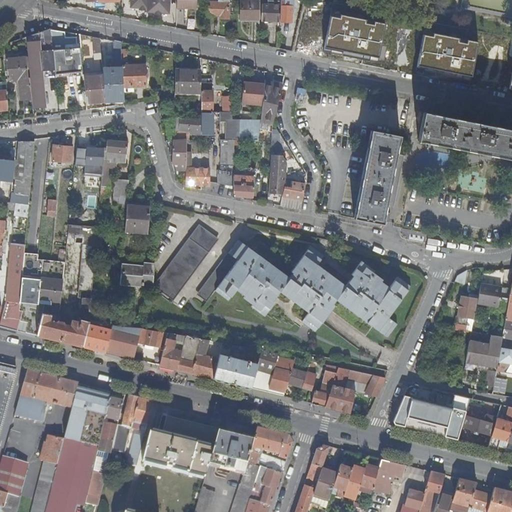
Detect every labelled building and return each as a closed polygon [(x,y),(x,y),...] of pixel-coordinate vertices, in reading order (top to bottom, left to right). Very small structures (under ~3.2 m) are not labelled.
[(147,9),(147,0),(130,0),(130,7),(139,8),(140,8),(140,7),(144,7),(144,8),(145,8),(147,9)] [(169,0),(147,0),(147,9),(147,12),(155,13),(155,11),(160,11),(160,13),(161,13),(169,14),(169,0)] [(176,0),(177,2),(177,8),(196,9),(196,0),(176,0)] [(232,3),(231,0),(218,0),(218,2),(208,2),(207,16),(219,17),(219,19),(228,19),(229,3),(232,3)] [(242,20),(259,20),(259,0),(250,0),(241,0),(242,20)] [(285,0),(280,0),(280,2),(280,5),(279,22),(291,22),(292,1),(286,1),(285,0)] [(262,21),(279,22),(280,5),(276,5),(276,2),(269,2),(268,5),(263,5),(262,21)] [(55,74),(69,73),(66,49),(65,31),(51,28),(53,47),(53,50),(55,71),(55,74)] [(469,75),(475,39),(424,32),(418,67),(469,75)] [(31,99),(32,108),(43,107),(42,96),(40,72),(55,71),(53,50),(38,51),(37,33),(26,37),(29,65),(29,70),(30,77),(31,99)] [(94,59),(101,59),(100,38),(93,36),(94,59)] [(122,75),(121,65),(121,63),(121,48),(121,42),(114,41),(113,46),(115,75),(122,75)] [(66,49),(69,73),(83,72),(80,47),(66,49)] [(20,100),(31,99),(30,77),(27,77),(27,70),(29,70),(29,65),(27,65),(26,57),(6,59),(7,79),(19,78),(20,100)] [(122,84),(123,87),(145,86),(144,65),(121,65),(122,75),(122,84)] [(83,77),(85,93),(88,94),(88,103),(104,102),(102,76),(102,75),(83,77)] [(102,76),(104,102),(113,101),(112,85),(122,84),(122,75),(115,75),(102,76)] [(175,77),(175,92),(200,92),(200,84),(200,77),(175,77)] [(261,106),(263,82),(256,81),(256,84),(243,82),(241,104),(261,106)] [(272,125),(273,123),(282,86),(264,81),(263,82),(261,106),(260,121),(259,122),(272,125)] [(200,112),(211,112),(211,106),(211,84),(200,84),(200,92),(200,112)] [(298,88),(295,100),(303,102),(305,90),(298,88)] [(222,112),(231,112),(231,97),(222,97),(222,112)] [(211,135),(211,112),(200,112),(200,119),(200,135),(211,135)] [(511,130),(423,113),(418,141),(511,159),(511,130)] [(188,135),(200,135),(200,119),(179,117),(178,130),(175,130),(174,140),(181,140),(186,140),(188,140),(188,135)] [(233,187),(233,180),(234,140),(239,141),(239,120),(225,120),(225,141),(220,141),(219,172),(217,172),(216,185),(233,187)] [(239,141),(258,142),(259,122),(260,121),(239,120),(239,141)] [(371,131),(356,210),(384,213),(399,137),(371,131)] [(173,170),(185,170),(185,153),(186,140),(181,140),(174,141),(173,141),(172,155),(172,164),(173,170)] [(15,194),(30,196),(35,142),(20,141),(15,194)] [(108,187),(110,169),(111,161),(117,162),(126,162),(128,143),(108,141),(107,151),(103,151),(101,186),(108,187)] [(71,163),(73,147),(54,145),(53,161),(71,163)] [(91,185),(101,186),(103,151),(104,149),(84,148),(83,164),(96,165),(97,168),(97,177),(91,177),(91,185)] [(9,154),(0,152),(0,176),(5,177),(6,170),(7,170),(9,154)] [(185,187),(200,188),(200,183),(200,169),(189,169),(190,153),(185,153),(185,170),(185,187)] [(268,194),(282,195),(283,187),(285,161),(281,155),(270,155),(268,194)] [(472,163),(471,173),(485,174),(485,164),(472,163)] [(200,169),(200,183),(209,184),(209,168),(200,168),(200,169)] [(472,172),(471,192),(485,193),(486,178),(479,177),(479,172),(472,172)] [(471,189),(472,174),(458,173),(458,189),(471,189)] [(113,202),(123,203),(127,204),(129,180),(115,179),(113,202)] [(244,199),(252,201),(254,182),(233,180),(233,187),(232,196),(244,197),(244,199)] [(282,197),(301,201),(304,185),(300,184),(298,190),(283,187),(282,195),(282,197)] [(108,196),(108,187),(101,186),(100,195),(108,196)] [(0,191),(0,201),(29,205),(30,196),(15,194),(2,192),(0,191)] [(54,216),(56,200),(48,200),(47,216),(54,216)] [(14,213),(28,215),(29,205),(0,201),(0,208),(14,211),(14,213)] [(150,207),(127,205),(127,207),(125,231),(148,233),(150,207)] [(219,238),(199,223),(153,286),(173,301),(219,238)] [(82,309),(90,310),(97,232),(97,228),(69,224),(67,237),(75,238),(75,236),(84,237),(78,298),(83,299),(82,309)] [(375,271),(368,266),(361,264),(361,263),(352,275),(353,276),(358,279),(354,284),(350,280),(346,286),(322,268),(318,274),(313,271),(317,265),(324,256),(311,246),(291,272),(293,273),(290,278),(239,240),(229,253),(239,261),(216,292),(229,301),(237,291),(245,297),(244,299),(253,305),(252,308),(265,317),(275,303),(273,302),(269,299),(273,295),(276,298),(281,292),(291,300),(295,295),(300,298),(296,304),(309,313),(302,322),(315,332),(335,306),(333,304),(336,300),(387,338),(397,324),(388,317),(411,287),(398,277),(389,288),(382,282),(383,280),(374,273),(375,271)] [(6,302),(0,326),(17,331),(19,321),(22,312),(18,311),(19,305),(22,279),(24,257),(24,252),(25,246),(12,244),(6,302)] [(207,303),(216,292),(239,261),(229,253),(197,295),(207,303)] [(35,280),(36,273),(37,265),(37,259),(24,257),(22,279),(35,280)] [(43,300),(60,302),(65,262),(37,259),(37,265),(41,265),(40,273),(36,273),(35,280),(32,311),(32,312),(29,323),(26,333),(37,335),(42,314),(43,300)] [(144,265),(122,263),(120,285),(152,288),(154,263),(144,262),(144,265)] [(322,268),(317,265),(313,271),(318,274),(322,268)] [(19,321),(17,331),(26,333),(29,323),(32,312),(32,311),(35,280),(22,279),(19,305),(18,311),(22,312),(19,321)] [(500,306),(507,308),(510,294),(511,288),(482,283),(478,303),(499,307),(500,306)] [(291,300),(296,304),(300,298),(295,295),(291,300)] [(461,296),(454,330),(471,333),(477,299),(461,296)] [(61,317),(59,317),(58,318),(42,314),(37,335),(46,338),(83,347),(89,322),(80,320),(80,323),(72,321),(71,326),(65,325),(65,323),(64,322),(60,321),(61,317)] [(106,353),(112,326),(113,324),(95,321),(89,320),(89,322),(83,347),(106,353)] [(511,339),(511,320),(505,320),(502,337),(500,347),(505,348),(507,341),(504,340),(505,338),(511,339)] [(134,359),(135,352),(138,343),(141,329),(123,328),(118,327),(112,326),(106,353),(134,359)] [(138,343),(164,349),(167,333),(165,333),(141,329),(138,343)] [(176,370),(184,336),(167,333),(164,349),(159,366),(176,370)] [(488,366),(497,368),(500,347),(502,337),(491,335),(489,344),(470,340),(466,361),(477,364),(488,366)] [(191,374),(200,339),(184,336),(176,370),(191,374)] [(208,341),(200,339),(191,374),(213,379),(218,360),(223,343),(208,341)] [(228,357),(232,345),(223,343),(218,360),(213,379),(251,388),(258,364),(238,359),(239,358),(234,357),(234,358),(228,357)] [(511,371),(511,348),(505,348),(500,347),(497,368),(496,369),(511,371)] [(258,364),(251,388),(267,392),(277,357),(278,355),(261,351),(258,364)] [(143,354),(135,352),(134,359),(141,361),(143,354)] [(292,369),(295,361),(277,357),(267,392),(284,397),(288,383),(292,369)] [(312,375),(316,363),(314,363),(311,362),(307,374),(302,388),(311,391),(316,376),(312,375)] [(0,426),(4,410),(4,409),(16,369),(0,365),(0,426)] [(314,391),(311,404),(325,407),(338,368),(326,365),(319,392),(314,391)] [(355,392),(349,390),(343,389),(346,380),(352,382),(353,382),(356,375),(357,372),(338,368),(325,407),(349,413),(355,392)] [(288,383),(302,388),(307,374),(292,369),(288,383)] [(28,419),(40,375),(27,372),(14,416),(28,419)] [(485,386),(493,387),(496,373),(487,372),(485,386)] [(59,380),(40,375),(28,419),(42,423),(45,411),(47,403),(72,409),(77,389),(78,384),(59,380)] [(365,394),(377,397),(386,378),(374,376),(372,379),(365,394)] [(343,389),(349,390),(352,382),(346,380),(343,389)] [(110,392),(78,384),(77,389),(109,397),(110,392)] [(109,397),(77,389),(72,409),(69,419),(64,441),(45,511),(69,511),(79,477),(91,480),(93,473),(100,440),(104,423),(105,418),(109,399),(109,397)] [(126,408),(125,412),(122,426),(131,428),(132,422),(138,399),(129,397),(126,408)] [(428,401),(412,398),(407,417),(447,427),(449,417),(451,417),(452,414),(450,414),(451,407),(436,403),(428,401)] [(482,408),(484,401),(470,398),(468,404),(482,408)] [(124,402),(109,399),(105,418),(118,422),(122,407),(124,402)] [(148,426),(154,403),(138,399),(132,422),(148,426)] [(452,436),(458,438),(466,411),(459,410),(452,436)] [(494,424),(494,425),(497,418),(486,415),(484,421),(481,420),(479,420),(466,416),(464,427),(490,435),(494,424)] [(142,463),(188,473),(201,426),(200,425),(167,417),(162,437),(150,435),(142,463)] [(505,451),(505,450),(507,442),(511,427),(511,422),(497,418),(494,425),(488,447),(505,451)] [(117,426),(104,423),(100,440),(113,443),(114,439),(114,438),(115,437),(117,426)] [(188,473),(205,477),(208,465),(218,433),(219,430),(201,426),(188,473)] [(279,457),(286,460),(292,444),(288,437),(257,429),(253,442),(251,448),(251,453),(247,463),(256,466),(259,454),(254,452),(254,448),(279,455),(279,457)] [(24,433),(11,430),(3,458),(16,461),(24,433)] [(253,442),(218,433),(208,465),(243,474),(246,466),(247,463),(251,453),(251,448),(253,442)] [(136,467),(143,437),(140,436),(137,438),(129,465),(136,467)] [(44,462),(30,511),(45,511),(64,441),(48,437),(46,445),(44,444),(40,461),(44,462)] [(128,440),(115,437),(114,438),(114,439),(113,443),(113,444),(127,447),(128,440)] [(323,465),(329,446),(324,444),(317,448),(304,484),(315,488),(317,482),(322,468),(323,465)] [(346,465),(340,464),(338,470),(337,473),(333,486),(332,491),(344,495),(345,489),(352,468),(353,466),(357,453),(349,451),(346,465)] [(16,461),(3,458),(0,467),(0,492),(7,495),(8,493),(18,496),(28,465),(16,461)] [(283,470),(284,466),(262,459),(261,462),(283,470)] [(379,468),(373,488),(388,493),(394,473),(402,475),(406,465),(381,459),(379,468)] [(283,470),(261,462),(259,467),(282,474),(283,470)] [(268,511),(282,474),(259,467),(256,466),(247,463),(246,466),(259,470),(253,488),(256,489),(256,490),(264,493),(260,503),(257,511),(268,511)] [(379,468),(366,464),(364,471),(360,484),(357,493),(356,497),(358,497),(360,489),(370,491),(371,488),(373,488),(379,468)] [(322,468),(337,473),(338,470),(323,465),(322,468)] [(243,474),(239,485),(240,485),(231,511),(245,511),(249,500),(253,488),(259,470),(246,466),(243,474)] [(364,471),(353,466),(352,468),(345,489),(352,491),(350,498),(348,506),(353,507),(354,503),(356,497),(357,493),(360,484),(364,471)] [(311,503),(326,508),(327,506),(328,503),(329,498),(332,491),(333,486),(337,473),(322,468),(317,482),(315,488),(314,493),(311,503)] [(430,490),(439,493),(440,492),(445,475),(430,471),(424,493),(419,509),(419,510),(418,511),(428,511),(434,494),(429,492),(430,490)] [(103,475),(93,473),(91,480),(87,497),(97,500),(103,475)] [(452,500),(469,506),(474,489),(476,483),(458,478),(453,496),(452,500)] [(308,510),(311,503),(314,493),(315,488),(304,484),(297,506),(308,510)] [(511,511),(511,491),(494,487),(491,495),(486,511),(485,511),(511,511)] [(209,511),(215,492),(202,488),(195,511),(209,511)] [(256,489),(253,488),(249,500),(253,501),(260,503),(264,493),(256,490),(256,489)] [(352,491),(345,489),(344,495),(343,496),(350,498),(352,491)] [(409,489),(404,505),(419,509),(424,493),(409,489)] [(469,506),(486,511),(491,495),(474,489),(469,506)] [(433,511),(448,511),(452,500),(453,496),(440,492),(439,493),(433,511)] [(16,511),(21,497),(18,496),(8,493),(7,495),(4,507),(2,511),(16,511)] [(257,511),(260,503),(253,501),(249,500),(245,511),(257,511)] [(449,511),(467,511),(469,506),(452,500),(448,511),(449,511)] [(355,511),(365,511),(367,507),(354,503),(353,507),(352,511),(355,511)]
